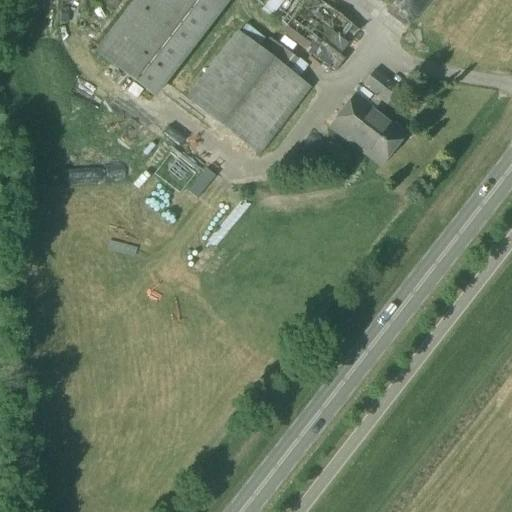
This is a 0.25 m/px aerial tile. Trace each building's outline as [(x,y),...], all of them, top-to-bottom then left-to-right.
[(145,0),(102,56),(146,90),(215,0),(145,0)] [(285,24),(340,75),(348,67),(348,68),(369,46),(373,34),(356,18),(350,16),(326,41),(340,7),(322,0),(262,0),(271,4),(268,11),(275,13),(286,24),(285,24)] [(419,24),(438,0),(416,0),(406,13),(419,24)] [(259,50),(288,73),(297,61),(268,40),(259,50)] [(288,73),(259,50),(207,117),(257,155),(308,89),(288,73)] [(328,129),(377,167),(403,134),(379,116),(393,98),(391,96),(396,89),(373,70),(361,87),(373,97),(366,106),(354,96),(328,129)] [(162,130),(145,149),(163,164),(179,146),(162,130)] [(325,149),(337,158),(343,151),(331,141),(325,149)] [(258,189),(237,190),(237,205),(258,204),(258,189)]
